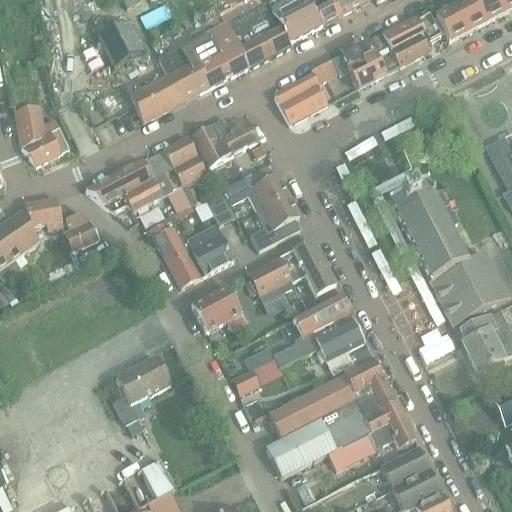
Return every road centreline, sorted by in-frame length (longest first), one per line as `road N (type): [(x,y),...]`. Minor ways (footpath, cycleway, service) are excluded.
road 1 (residential): [(55,183),(143,256),(281,511)]
road 2 (tertiary): [(475,511),(286,155)]
road 3 (tertiary): [(286,155),(511,37)]
road 4 (residential): [(55,183),(250,91)]
road 5 (residential): [(250,91),(425,0)]
